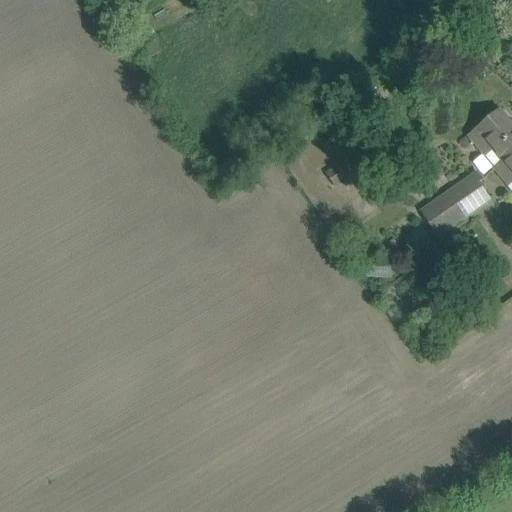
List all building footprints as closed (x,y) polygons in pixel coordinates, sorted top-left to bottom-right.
[(449,0),(466,18),(478,7),(470,0),(449,0)] [(503,162),(511,155),(511,125),(500,111),(468,137),(494,169),(503,162)] [(511,155),(503,162),(494,169),(509,187),(511,189),(511,155)] [(336,188),(349,179),(338,164),(325,174),(336,188)] [(452,191),(469,215),(489,201),(478,185),(483,182),(477,173),(452,191)] [(439,236),(469,215),(452,191),(422,212),(439,236)] [(367,259),(366,277),(392,278),(393,261),(367,259)]
